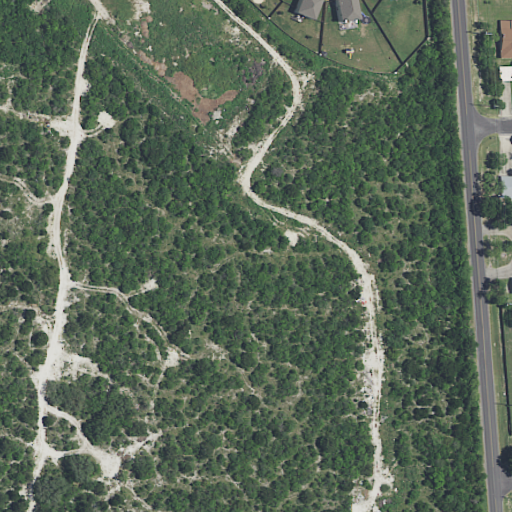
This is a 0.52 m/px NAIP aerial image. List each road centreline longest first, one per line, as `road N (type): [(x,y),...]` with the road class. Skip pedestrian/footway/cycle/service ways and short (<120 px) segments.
road 1 (residential): [(384,479),(371,282),(357,253),(231,190),(4,0)]
road 2 (tertiary): [(458,0),(496,511)]
road 3 (residential): [(14,511),(384,479)]
road 4 (residential): [(188,0),(245,56),(315,105),(378,123),(468,127)]
road 5 (residential): [(297,95),(212,223),(203,248),(203,320)]
road 6 (residential): [(203,320),(0,334)]
road 7 (residential): [(101,87),(35,156),(0,162)]
